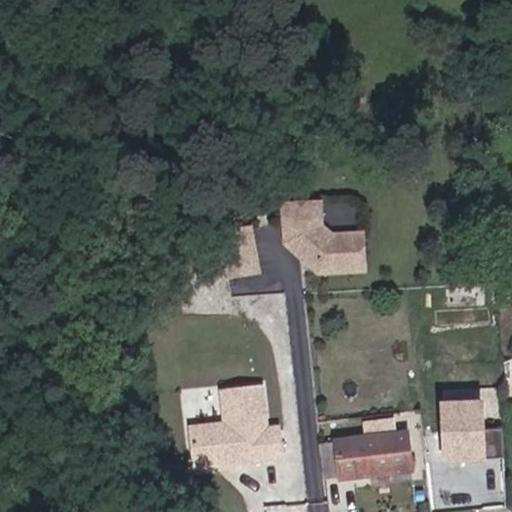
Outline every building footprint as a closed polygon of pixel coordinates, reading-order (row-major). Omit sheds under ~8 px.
[(322,202),(285,203),(286,229),(290,229),(291,237),(286,240),(318,271),(364,269),(364,234),(333,234),(321,225),(322,202)] [(257,269),(250,224),(219,229),(227,273),(257,269)] [(283,456),(279,427),(268,428),(263,387),(224,391),(228,423),(193,427),(197,466),(283,456)] [(444,460),(488,461),(489,399),(445,399),(444,460)] [(395,434),(394,419),(365,422),(366,437),(395,434)] [(501,455),(500,427),(490,428),(491,455),(501,455)] [(409,468),(406,433),(395,434),(366,437),(319,442),(322,476),(340,474),(340,475),(409,468)]
